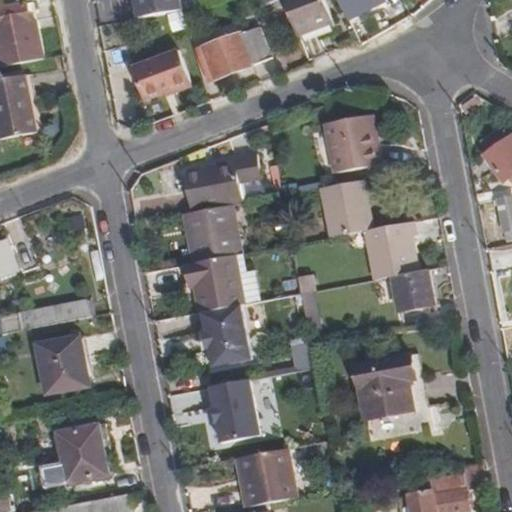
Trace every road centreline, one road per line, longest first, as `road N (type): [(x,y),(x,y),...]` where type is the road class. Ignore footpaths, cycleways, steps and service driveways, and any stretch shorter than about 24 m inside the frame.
road 1 (residential): [(435,49),(511,508)]
road 2 (residential): [(101,167),(335,75),(435,49)]
road 3 (residential): [(167,511),(101,167)]
road 4 (residential): [(101,167),(67,0)]
